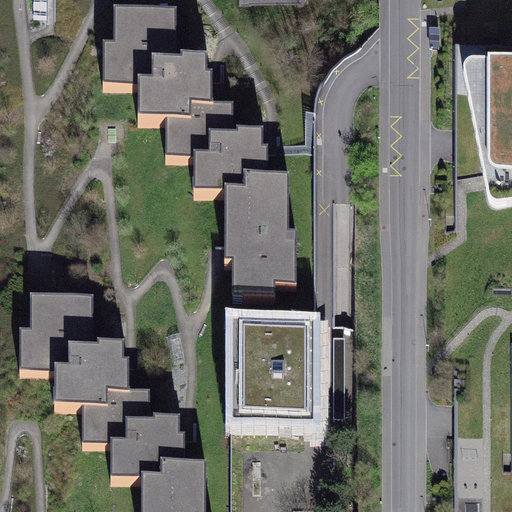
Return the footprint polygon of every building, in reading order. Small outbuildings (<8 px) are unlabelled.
[(177,21),(115,23),(116,56),(104,57),(105,97),(132,96),(133,133),(167,132),(190,132),(189,115),(211,115),(211,87),(204,87),(204,72),(179,72),(177,21)] [(511,67),(471,69),(467,69),(464,71),(462,74),(462,79),(488,205),(491,209),(494,211),(499,211),(511,207),(511,67)] [(190,132),(167,132),(168,169),(193,169),(194,203),(222,202),(243,202),(243,186),(273,185),(272,155),(265,155),(265,140),(239,141),(238,114),(211,115),(189,115),(190,132)] [(243,202),(222,202),(224,274),(234,273),(235,308),(277,307),(277,292),(301,292),(300,239),(291,239),(290,185),(273,185),(243,186),(243,202)] [(98,300),(33,302),(34,338),(21,338),(22,379),(49,379),(50,415),(83,415),(109,414),(108,397),(131,397),(131,368),(124,368),(124,353),(99,353),(98,300)] [(315,439),(311,329),(232,332),(236,442),(315,439)] [(109,451),(110,488),(142,487),(162,487),(162,470),(189,470),(188,439),(182,439),(182,422),(155,423),(155,396),(131,397),(108,397),(109,414),(83,415),(84,451),(109,451)] [(189,470),(162,470),(162,487),(142,487),(141,511),(208,511),(207,469),(189,470)]
